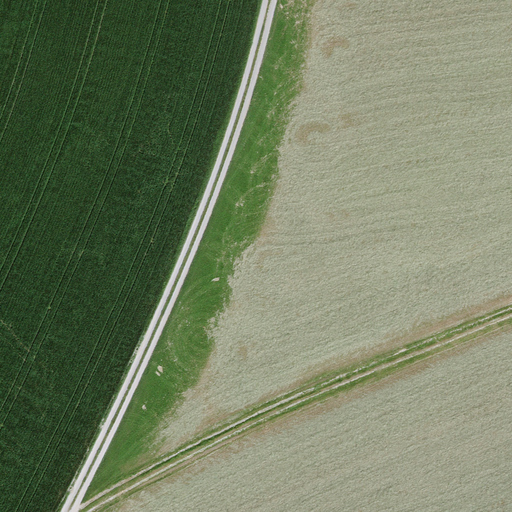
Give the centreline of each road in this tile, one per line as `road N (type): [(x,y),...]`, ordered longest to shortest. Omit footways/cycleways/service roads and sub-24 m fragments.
road 1 (track): [(66,511),(207,206),(270,0)]
road 2 (track): [(79,511),(257,419),(511,315)]
